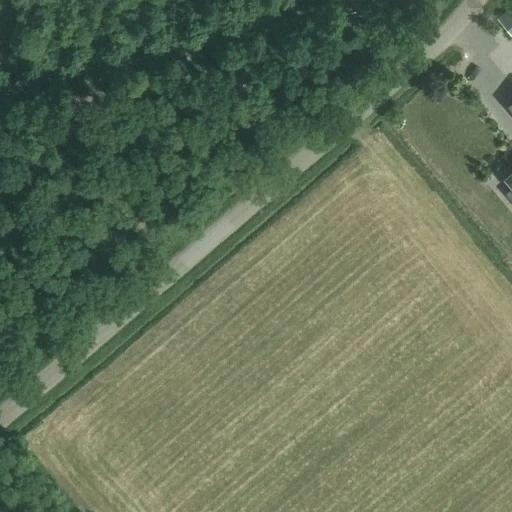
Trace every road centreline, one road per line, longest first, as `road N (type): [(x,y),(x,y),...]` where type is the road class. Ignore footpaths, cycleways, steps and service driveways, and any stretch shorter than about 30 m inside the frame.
road 1 (unclassified): [(0,419),(413,68),(477,0)]
road 2 (track): [(459,0),(0,101)]
